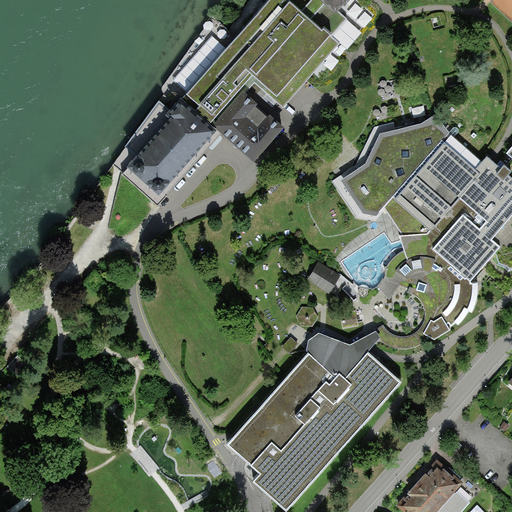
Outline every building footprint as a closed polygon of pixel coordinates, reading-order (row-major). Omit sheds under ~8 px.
[(269,0),(236,38),(213,15),(163,86),(162,88),(162,90),(163,92),(164,95),(177,106),(180,102),(187,95),(200,106),(193,113),(211,129),(243,92),(245,95),(255,82),(283,108),(340,43),(347,49),(362,32),(338,11),(347,0),(269,0)] [(113,167),(157,205),(164,198),(218,135),(219,133),(253,164),(284,128),(245,95),(243,92),(211,129),(193,113),(183,105),(180,102),(177,106),(172,113),(159,101),(113,167)] [(478,282),(472,282),(471,281),(495,252),(499,262),(507,266),(509,268),(511,266),(511,147),(506,154),(511,158),(511,178),(509,176),(511,173),(504,166),(501,169),(488,157),(483,161),(449,133),(449,132),(435,115),(422,124),(380,133),(366,163),(341,181),(362,213),(377,217),(384,208),(403,235),(399,235),(401,239),(404,251),(398,254),(392,259),(387,266),(384,267),(385,270),(385,274),(384,279),(383,278),(378,285),(379,286),(389,299),(399,284),(409,287),(408,292),(415,294),(420,298),(423,303),(425,309),(426,313),(426,317),(424,321),(421,328),(416,332),(411,335),(406,336),(401,336),(396,335),(392,334),(388,331),(383,324),(376,329),(376,330),(380,337),(384,342),(388,345),(393,347),(398,348),(405,348),(411,348),(416,346),(425,342),(429,336),(435,339),(450,329),(449,327),(456,321),(458,324),(465,318),(469,310),(472,312),(474,307),(476,302),(477,297),(478,293),(478,288),(478,282)] [(318,263),(307,280),(329,294),(341,277),(318,263)] [(361,296),(364,297),(366,296),(368,294),(368,291),(366,289),(363,288),(361,289),(359,291),(359,294),(361,296)] [(301,326),(313,326),(318,318),(314,308),(303,307),(296,317),(301,326)] [(341,313),(344,329),(359,326),(355,310),(341,313)] [(234,438),(228,444),(242,454),(261,474),(253,482),(267,494),(286,510),(400,382),(368,352),(373,345),(380,337),(376,330),(350,345),(319,333),(308,340),(306,351),(308,353),(286,377),(234,438)] [(282,347),(290,354),(299,344),(290,337),(282,347)] [(464,482),(438,459),(427,471),(426,470),(408,489),(410,491),(397,505),(404,511),(462,511),(471,503),(457,490),(464,482)]
